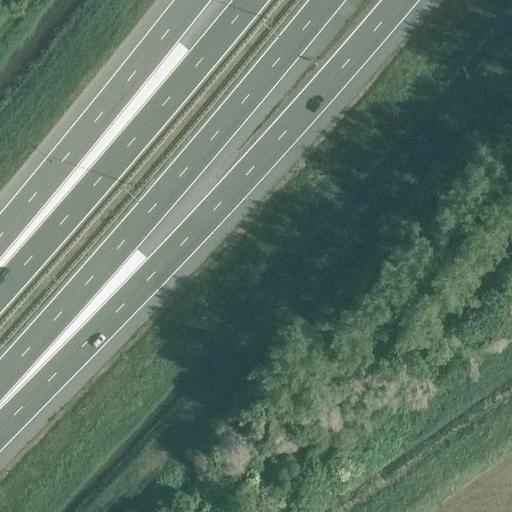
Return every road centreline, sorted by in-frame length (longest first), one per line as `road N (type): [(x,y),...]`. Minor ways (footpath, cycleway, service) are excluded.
road 1 (motorway): [(0,414),(155,270),(400,0)]
road 2 (motorway): [(0,391),(326,0)]
road 3 (motorway): [(247,0),(0,288)]
road 4 (motorway): [(190,0),(0,235)]
